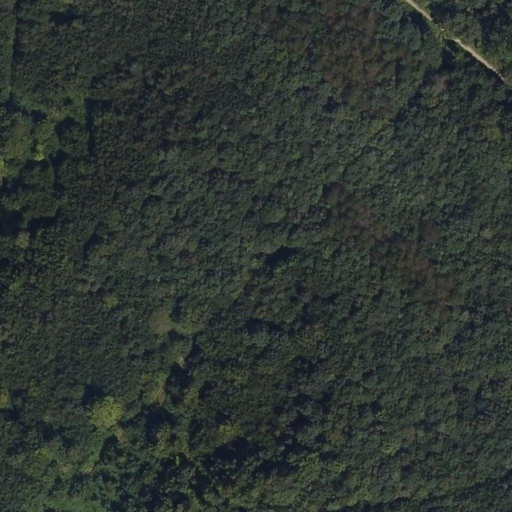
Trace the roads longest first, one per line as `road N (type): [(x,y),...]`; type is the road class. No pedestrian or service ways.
road 1 (track): [(52,511),(475,56)]
road 2 (unknown): [(511,474),(348,511)]
road 3 (track): [(511,86),(408,0)]
